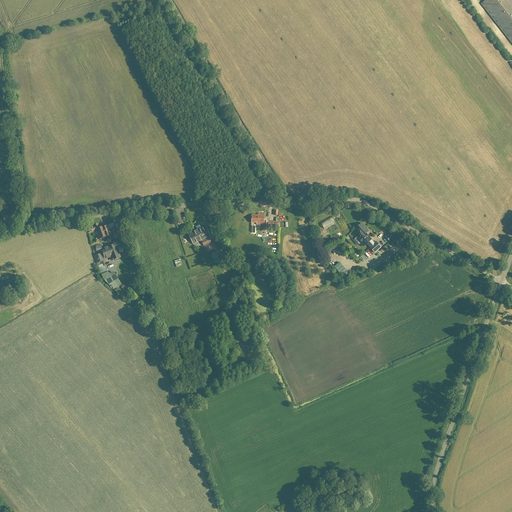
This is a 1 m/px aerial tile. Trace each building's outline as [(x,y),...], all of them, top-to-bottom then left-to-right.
[(511,0),(475,0),(511,46),(511,0)] [(248,211),(248,221),(262,221),(262,211),(248,211)] [(330,218),(319,224),(322,230),(333,224),(330,218)] [(84,225),(87,231),(93,229),(96,237),(106,234),(107,237),(114,234),(111,225),(106,226),(104,221),(97,223),(95,219),(90,221),(91,223),(84,225)] [(203,223),(185,231),(190,242),(198,238),(204,251),(213,246),(203,223)] [(373,237),(360,223),(352,231),(357,237),(353,240),(361,249),(365,246),(373,254),(379,248),(375,244),(373,246),(369,241),(373,237)] [(391,224),(377,237),(385,246),(399,233),(391,224)] [(103,260),(108,258),(118,254),(116,250),(123,248),(118,236),(110,239),(111,242),(103,245),(104,248),(99,250),(103,260)] [(100,260),(94,262),(99,275),(105,273),(100,260)] [(338,262),(332,266),(339,276),(345,272),(338,262)] [(110,273),(103,279),(112,290),(119,284),(110,273)]
